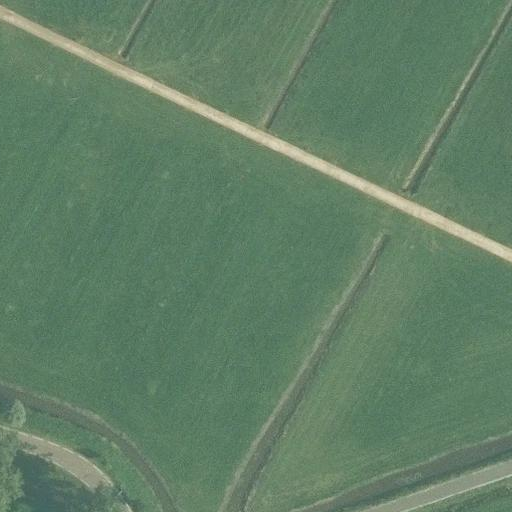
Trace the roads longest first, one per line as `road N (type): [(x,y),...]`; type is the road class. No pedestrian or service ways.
road 1 (track): [(0,11),(511,259)]
road 2 (unclassified): [(120,511),(66,458),(0,435)]
road 3 (unclassified): [(395,511),(511,471)]
